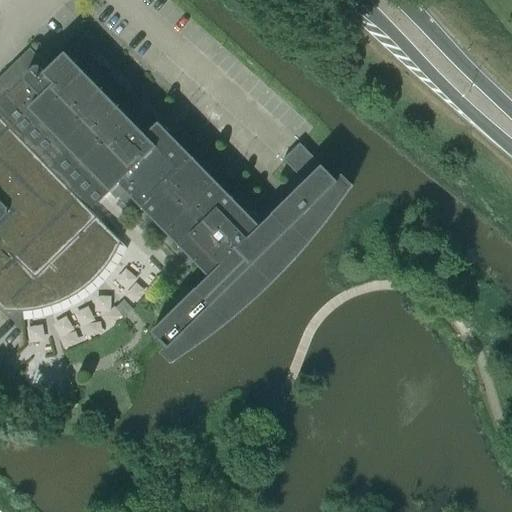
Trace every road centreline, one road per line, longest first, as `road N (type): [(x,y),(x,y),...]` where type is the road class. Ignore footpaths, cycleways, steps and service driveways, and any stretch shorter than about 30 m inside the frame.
road 1 (primary): [(359,0),(511,148)]
road 2 (primary): [(511,111),(401,0)]
